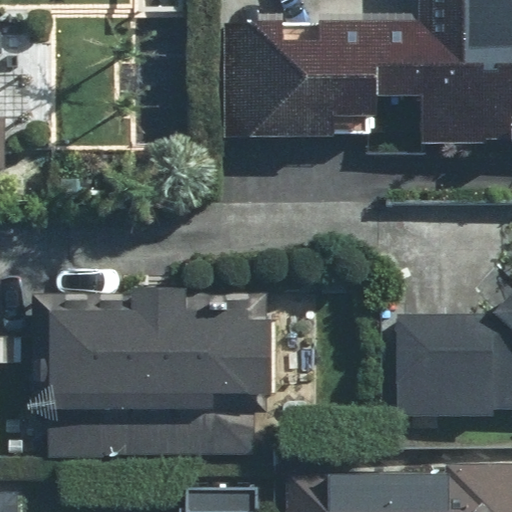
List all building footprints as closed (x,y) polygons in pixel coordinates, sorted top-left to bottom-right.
[(229,143),(511,141),(511,0),(426,0),(427,23),(229,24),(229,143)] [(0,184),(9,184),(8,117),(0,116),(0,184)] [(256,453),(256,413),(273,413),(271,293),(37,296),(38,416),(52,416),(52,455),(256,453)] [(511,313),(399,316),(400,412),(511,409),(511,313)] [(511,511),(511,471),(288,472),(288,511),(511,511)] [(0,511),(26,511),(26,496),(0,496),(0,511)]
